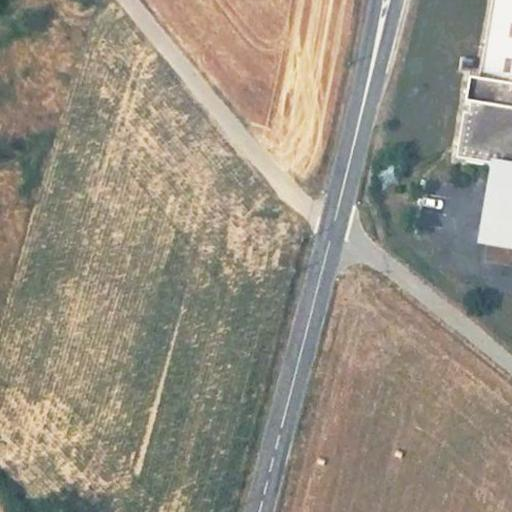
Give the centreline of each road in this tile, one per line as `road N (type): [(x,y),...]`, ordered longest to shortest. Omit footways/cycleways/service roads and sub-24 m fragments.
road 1 (unclassified): [(129,0),(276,179),(333,228)]
road 2 (tertiary): [(261,511),(333,228)]
road 3 (tertiary): [(333,228),(383,0)]
road 4 (residential): [(511,370),(333,228)]
